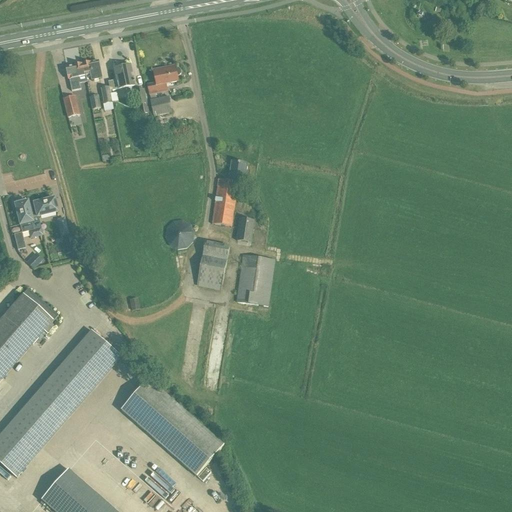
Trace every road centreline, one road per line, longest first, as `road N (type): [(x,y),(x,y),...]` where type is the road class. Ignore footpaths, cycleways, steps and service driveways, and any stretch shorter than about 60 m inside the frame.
road 1 (primary): [(0,43),(228,0)]
road 2 (tertiary): [(511,76),(455,77),(407,62),(365,28),(349,0)]
